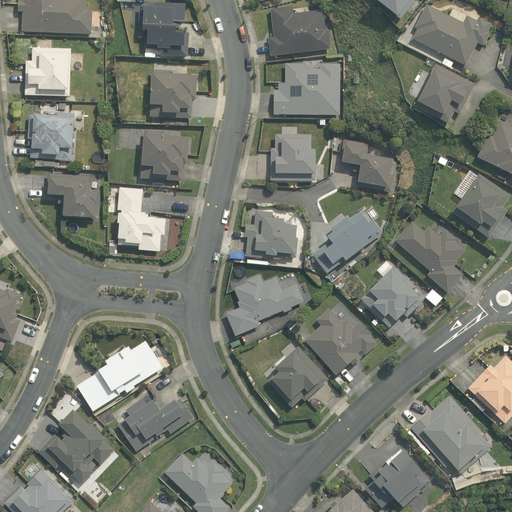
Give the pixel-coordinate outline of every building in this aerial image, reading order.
[(22,13),(22,31),(91,34),(92,9),(87,9),(87,0),(20,0),(20,1),(18,0),(17,13),(22,13)] [(376,0),(375,1),(400,21),(415,0),(376,0)] [(184,23),(185,4),(154,2),(153,8),(139,7),(138,38),(144,39),(144,49),(164,50),(164,57),(188,58),(189,34),(179,34),(180,22),(184,23)] [(417,30),(412,39),(466,66),(477,44),(483,47),(490,34),(487,33),(491,25),(479,19),(477,21),(466,16),(462,24),(426,6),(414,28),(417,30)] [(269,37),(271,56),(330,50),(328,30),(325,30),(323,9),(294,12),(293,7),(271,10),(274,37),(269,37)] [(26,61),(25,95),(70,97),(71,49),(32,48),(31,62),(26,61)] [(450,68),(453,63),(444,59),(442,64),(450,68)] [(273,91),(273,114),(339,115),(340,63),(319,63),(319,69),(305,69),(305,64),(284,63),(284,84),(278,84),(278,91),(273,91)] [(435,64),(413,106),(448,124),(454,113),(460,116),(476,84),(435,64)] [(171,70),(152,70),(150,118),(191,118),(192,100),(195,100),(196,76),(171,75),(171,70)] [(31,140),(30,158),(58,160),(58,161),(72,162),(74,114),(55,112),(55,116),(29,115),(27,140),(31,140)] [(488,136),(477,158),(511,175),(511,127),(511,128),(499,121),(491,137),(488,136)] [(140,177),(182,181),(184,162),(187,162),(190,138),(164,136),(164,132),(144,130),(140,177)] [(270,148),(270,180),(315,181),(315,149),(311,149),(311,135),(274,134),(274,148),(270,148)] [(368,143),(344,139),(343,145),(340,162),(357,165),(355,182),(358,183),(357,187),(391,193),(394,175),(388,174),(390,160),(364,155),(365,150),(368,151),(368,143)] [(63,216),(95,218),(96,204),(97,204),(98,193),(88,192),(89,176),(47,173),(46,196),(58,197),(58,204),(64,204),(63,216)] [(511,196),(478,174),(451,214),(488,239),(508,210),(503,207),(511,196)] [(143,189),(119,187),(117,210),(121,211),(120,212),(117,212),(116,223),(119,224),(118,244),(139,245),(138,250),(159,251),(161,235),(164,235),(165,219),(149,217),(149,214),(141,213),(143,189)] [(248,238),(246,257),(280,260),(280,256),(296,258),(298,225),(294,225),(281,224),(282,219),(272,218),(272,212),(255,211),(254,224),(245,224),(243,238),(248,238)] [(313,254),(326,273),(364,246),(365,247),(383,233),(373,221),(370,219),(366,222),(359,212),(349,219),(347,217),(330,229),(331,231),(324,236),(329,242),(313,254)] [(413,222),(396,241),(430,271),(427,275),(447,293),(463,275),(453,266),(458,261),(456,260),(465,249),(455,241),(457,239),(445,229),(439,236),(429,226),(424,231),(413,222)] [(394,266),(361,299),(389,327),(402,314),(406,317),(423,301),(405,283),(408,280),(394,266)] [(225,313),(235,336),(260,326),(258,321),(283,311),(284,313),(292,310),(291,307),(304,302),(296,283),(281,289),(276,277),(262,282),(259,275),(245,281),(246,283),(233,288),(238,302),(236,302),(239,308),(225,313)] [(0,337),(13,342),(20,321),(15,318),(18,313),(16,313),(23,295),(7,288),(6,291),(0,288),(0,337)] [(432,290),(425,298),(435,307),(442,298),(432,290)] [(321,326),(304,340),(336,376),(350,363),(352,366),(361,358),(357,354),(361,351),(365,355),(378,343),(370,334),(372,333),(361,321),(352,329),(346,322),(342,324),(329,309),(316,320),(321,326)] [(232,348),(241,344),(239,339),(230,343),(232,348)] [(78,386),(93,411),(125,391),(127,393),(135,387),(134,385),(163,368),(146,341),(131,350),(130,347),(123,352),(119,345),(112,351),(115,357),(106,363),(107,364),(100,369),(101,371),(78,386)] [(329,379),(298,346),(274,368),(279,372),(268,382),(291,408),(301,399),(305,402),(329,379)] [(511,362),(505,355),(493,367),(491,365),(468,389),(504,424),(511,415),(511,362)] [(492,446),(449,396),(428,413),(411,427),(446,469),(452,464),(460,473),(492,446)] [(117,424),(136,451),(168,430),(170,433),(193,418),(180,398),(175,400),(160,410),(153,400),(147,404),(143,398),(125,409),(130,416),(117,424)] [(84,412),(88,409),(83,403),(79,407),(84,412)] [(72,474),(82,484),(94,471),(87,464),(93,458),(100,464),(114,450),(100,436),(102,435),(75,409),(60,423),(67,430),(63,435),(65,437),(62,440),(55,434),(38,450),(56,469),(60,465),(70,476),(72,474)] [(364,488),(381,508),(394,497),(403,506),(420,491),(419,490),(430,480),(421,469),(420,470),(410,460),(411,459),(404,449),(390,460),(387,457),(369,475),(373,481),(364,488)] [(183,453),(165,473),(196,502),(193,506),(199,511),(223,511),(228,507),(220,499),(225,494),(223,493),(232,483),(222,474),(224,472),(213,461),(208,467),(197,457),(192,462),(183,453)] [(62,511),(73,501),(41,469),(27,483),(29,486),(25,489),(21,486),(5,503),(13,511),(62,511)] [(330,510),(328,511),(372,511),(353,489),(340,500),(338,498),(328,508),(330,510)] [(183,511),(182,511),(181,511),(167,511),(161,511),(150,501),(140,511),(183,511)]
